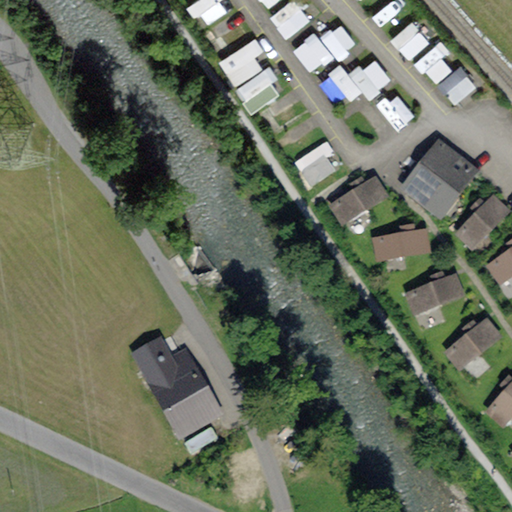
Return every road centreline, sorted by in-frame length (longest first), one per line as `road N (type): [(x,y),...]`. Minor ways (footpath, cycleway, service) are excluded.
road 1 (unclassified): [(0,40),(224,365),(284,511)]
road 2 (unclassified): [(0,422),(185,511)]
